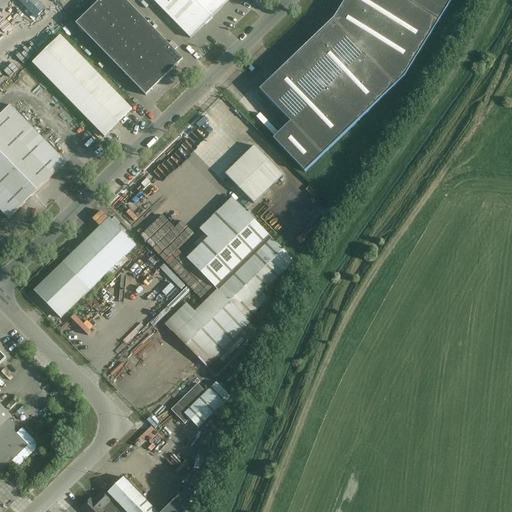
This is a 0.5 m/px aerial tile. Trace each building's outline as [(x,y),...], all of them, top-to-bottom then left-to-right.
[(145,96),(160,81),(183,59),(124,0),(100,0),(76,24),(145,96)] [(152,0),(190,38),(229,0),(152,0)] [(405,76),(451,0),(345,0),(333,19),(284,67),(271,78),(260,89),(259,90),(290,122),(274,139),(273,139),(305,172),(405,76)] [(132,110),(60,36),(32,63),(104,137),(132,110)] [(0,210),(8,219),(66,163),(10,105),(0,114),(0,210)] [(254,146),(225,175),(254,204),(283,175),(254,146)] [(197,373),(204,365),(216,377),(259,335),(246,321),(268,299),(262,293),(294,262),(232,198),(200,230),(208,238),(187,259),(217,290),(195,312),(186,303),(165,324),(198,359),(190,366),(197,373)] [(109,218),(34,291),(61,319),(136,246),(109,218)] [(198,428),(230,397),(216,382),(206,393),(197,384),(171,410),(184,424),(190,419),(198,428)] [(17,467),(33,451),(34,450),(35,449),(35,447),(36,446),(35,444),(35,443),(34,441),(33,440),(22,428),(16,434),(5,423),(11,417),(0,405),(0,472),(12,461),(17,467)] [(162,511),(156,511),(150,505),(123,478),(108,493),(126,511),(184,511),(185,511),(174,500),(162,511)] [(102,509),(110,501),(102,492),(93,500),(91,498),(80,509),(83,511),(103,511),(104,511),(102,509)]
